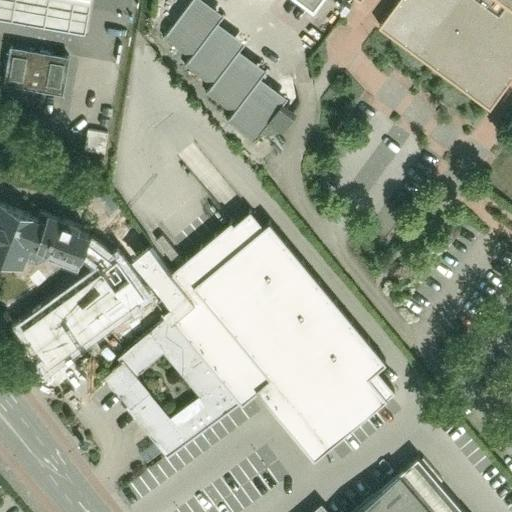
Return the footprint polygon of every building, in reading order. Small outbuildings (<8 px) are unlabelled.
[(0,0),(0,13),(82,29),(87,0),(0,0)] [(211,0),(187,0),(162,34),(189,53),(182,62),(211,82),(204,91),(230,110),(225,116),(253,136),(285,92),(258,73),(264,65),(237,45),(243,37),(215,16),(221,7),(211,0)] [(511,0),(312,0),(314,1),(315,0),(395,0),(380,21),(490,104),(511,74),(511,0)] [(62,93),(69,56),(10,44),(3,81),(62,93)] [(86,127),(82,148),(104,152),(108,131),(86,127)] [(0,199),(0,252),(18,260),(27,239),(72,257),(85,227),(39,208),(36,214),(0,199)] [(259,388),(314,456),(395,389),(377,367),(386,359),(270,219),(263,224),(256,215),(251,209),(234,223),(231,219),(171,270),(150,240),(125,261),(167,314),(240,400),(242,402),(259,388)] [(38,338),(75,297),(57,281),(20,322),(38,338)] [(115,389),(118,386),(130,401),(127,404),(168,453),(240,400),(167,314),(118,355),(123,360),(107,374),(112,379),(109,382),(115,389)] [(467,511),(415,452),(347,511),(332,511),(321,498),(303,511),(467,511)]
